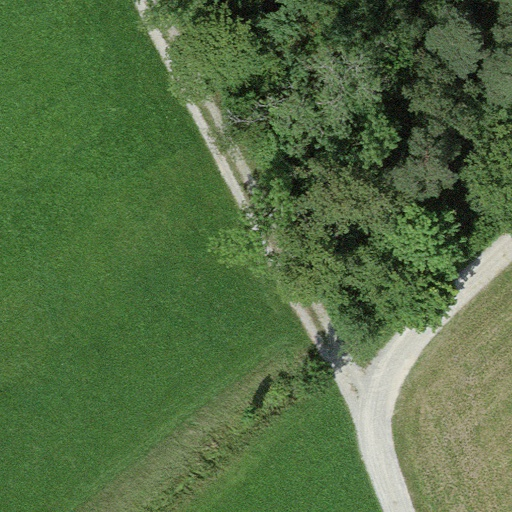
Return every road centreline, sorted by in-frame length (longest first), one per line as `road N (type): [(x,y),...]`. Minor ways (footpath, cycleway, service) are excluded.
road 1 (track): [(365,394),(154,0)]
road 2 (track): [(401,511),(365,394),(416,325),(511,239)]
